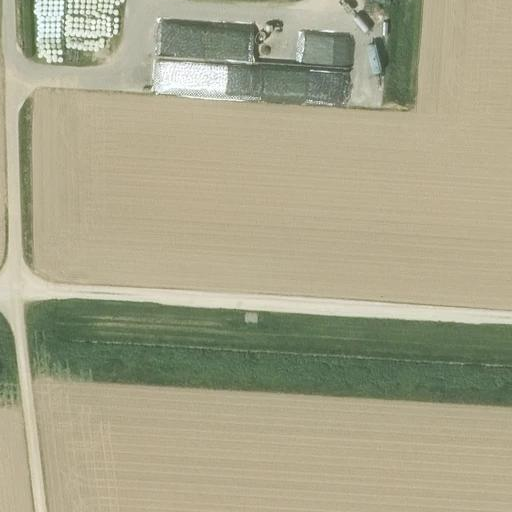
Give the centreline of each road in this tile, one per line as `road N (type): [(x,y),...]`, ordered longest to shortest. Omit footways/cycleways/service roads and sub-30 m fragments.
road 1 (track): [(38,511),(14,290),(6,0)]
road 2 (track): [(511,320),(14,290)]
